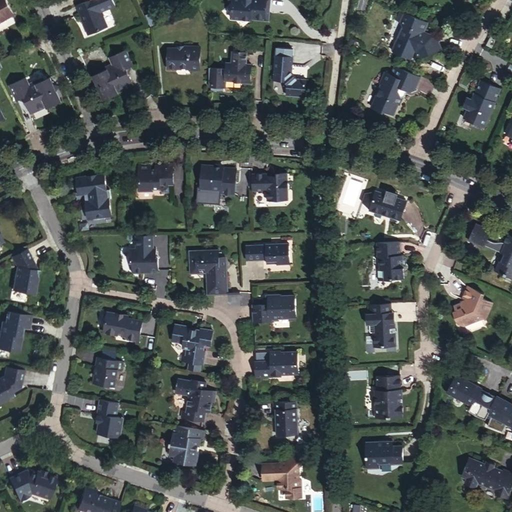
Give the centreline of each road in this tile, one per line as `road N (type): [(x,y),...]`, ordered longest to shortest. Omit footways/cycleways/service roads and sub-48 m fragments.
road 1 (residential): [(72,288),(205,309),(231,331),(223,508)]
road 2 (residential): [(322,143),(161,133),(100,138)]
road 3 (residential): [(45,422),(78,459),(223,508)]
road 4 (residential): [(511,203),(417,165),(322,143)]
road 5 (residential): [(38,0),(100,138)]
road 6 (residential): [(322,143),(342,0)]
road 7 (residential): [(72,288),(54,410),(45,422)]
road 8 (residential): [(23,166),(70,260),(72,288)]
